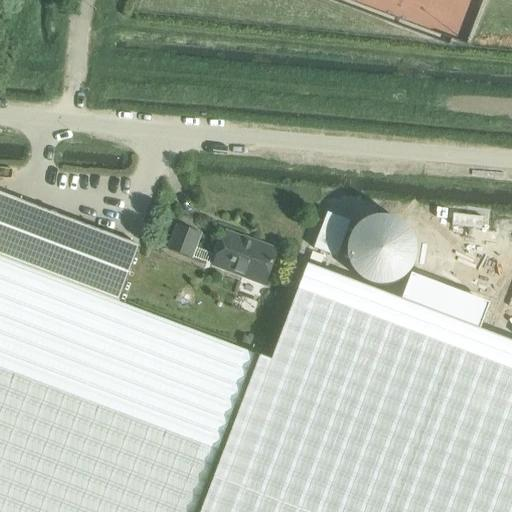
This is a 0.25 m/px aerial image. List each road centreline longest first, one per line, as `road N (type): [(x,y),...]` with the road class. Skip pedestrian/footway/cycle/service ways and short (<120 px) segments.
road 1 (unclassified): [(511,170),(0,114)]
road 2 (unknown): [(40,117),(29,182),(82,202),(113,201),(133,185),(154,129)]
